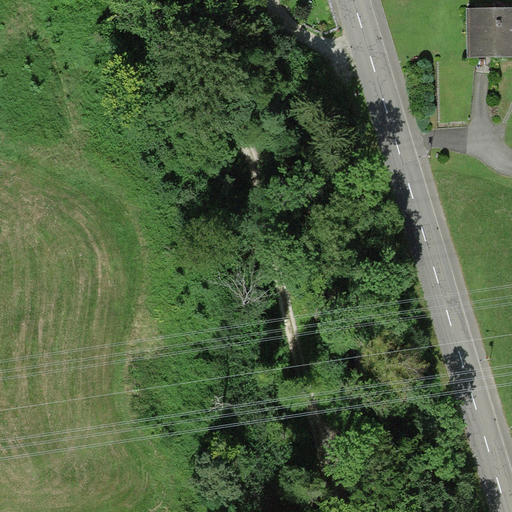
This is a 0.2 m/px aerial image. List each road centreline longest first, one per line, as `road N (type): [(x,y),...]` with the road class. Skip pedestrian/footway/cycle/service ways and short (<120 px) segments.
road 1 (track): [(148,0),(192,91),(271,203),(331,438),(340,511)]
road 2 (tertiary): [(354,0),(507,511)]
